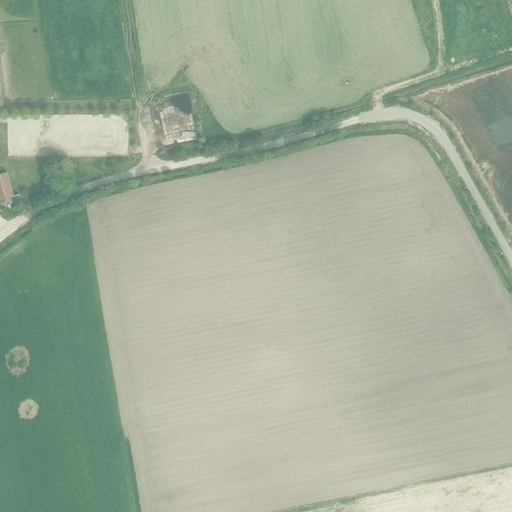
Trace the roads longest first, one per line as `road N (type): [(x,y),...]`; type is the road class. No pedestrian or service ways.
road 1 (unclassified): [(0,234),(50,203),(127,174),(379,114),(410,114),(444,134),(511,260)]
road 2 (track): [(125,0),(149,170)]
road 3 (track): [(379,114),(380,92),(440,71),(434,0)]
